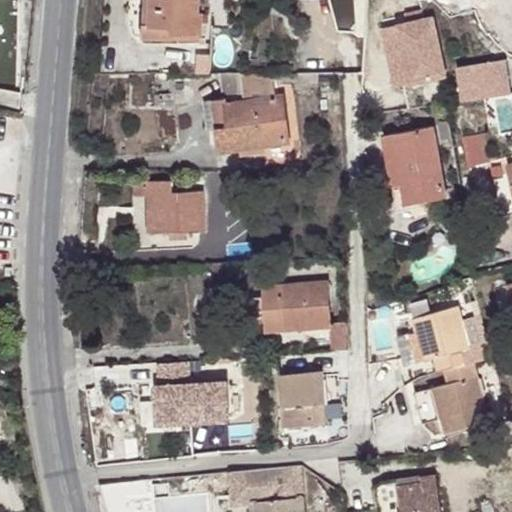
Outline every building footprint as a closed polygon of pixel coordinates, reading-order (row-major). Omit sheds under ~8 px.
[(139,0),(139,26),(137,26),(136,39),(193,40),(193,25),(197,25),(197,0),(139,0)] [(427,17),(377,28),(389,86),(440,75),(427,17)] [(507,86),(502,51),(466,55),(471,90),(507,86)] [(247,75),(235,75),(213,75),(216,100),(203,101),(206,123),(210,148),(221,146),(278,138),(273,92),(250,95),(247,75)] [(446,135),(442,116),(434,118),(436,137),(446,135)] [(446,194),(430,123),(384,132),(397,203),(446,194)] [(486,161),(484,134),(465,135),(468,163),(486,161)] [(511,161),(504,164),(507,176),(492,180),(502,217),(511,214),(511,161)] [(208,227),(206,190),(159,192),(159,184),(140,185),(142,231),(208,227)] [(262,331),(322,326),(326,326),(324,279),(259,283),(262,331)] [(472,339),(461,300),(415,312),(418,327),(399,334),(406,358),(438,349),(442,363),(446,361),(450,375),(433,380),(443,411),(447,425),(492,412),(477,353),(474,353),(469,341),(472,339)] [(328,349),(349,347),(347,320),(326,322),(328,349)] [(350,370),(349,347),(328,349),(309,350),(311,369),(301,370),(302,391),(302,423),(342,421),(340,369),(350,370)] [(222,357),(158,361),(159,382),(155,382),(156,422),(228,419),(227,379),(223,379),(222,357)] [(416,385),(425,415),(443,411),(433,380),(416,385)] [(303,511),(299,464),(230,471),(234,511),(303,511)] [(443,511),(437,472),(422,475),(423,482),(400,486),(404,509),(398,510),(398,511),(443,511)]
